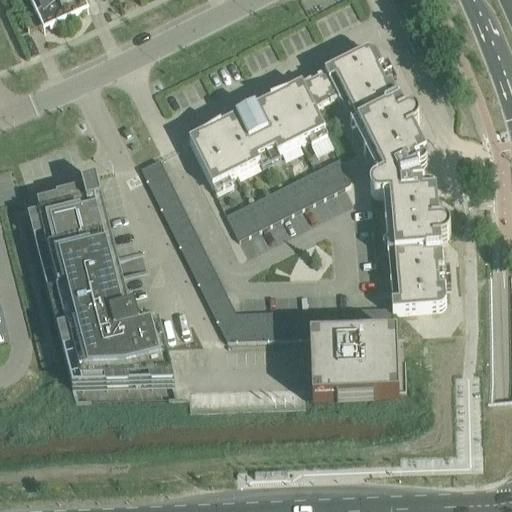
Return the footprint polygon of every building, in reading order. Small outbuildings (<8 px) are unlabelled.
[(12,0),(16,9),(29,36),(41,30),(48,27),(51,33),(67,26),(64,21),(54,0),(12,0)] [(54,0),(64,21),(67,26),(76,22),(85,11),(87,9),(82,0),(54,0)] [(326,80),(303,91),(303,90),(278,102),(281,108),(259,119),(256,113),(252,115),(251,114),(240,120),(240,121),(236,123),(239,129),(217,140),(214,134),(190,146),(216,199),(329,143),(316,117),(339,106),(378,183),(374,185),(373,186),(372,187),(371,189),(370,190),(370,192),(370,193),(370,195),(370,197),(371,199),(373,200),(373,201),(375,202),(377,202),(378,203),(379,203),(382,203),(393,314),(393,319),(440,315),(441,315),(442,314),(443,313),(444,312),(445,311),(446,310),(446,309),(446,308),(446,306),(446,295),(446,294),(445,274),(444,274),(441,245),(444,245),(445,244),(447,243),(448,242),(450,240),(451,238),(451,236),(451,234),(451,233),(451,232),(450,231),(450,230),(449,229),(447,227),(445,226),(443,225),(441,225),(440,226),(437,196),(436,194),(436,193),(435,192),(434,191),(432,189),(431,189),(428,189),(422,189),(418,174),(423,171),(425,170),(426,168),(427,168),(427,167),(428,165),(428,163),(427,161),(427,160),(414,134),(415,133),(416,132),(417,131),(418,130),(419,129),(419,127),(419,126),(420,125),(420,124),(419,122),(419,121),(418,119),(417,118),(415,117),(414,116),(412,115),(411,115),(409,115),(407,115),(405,116),(392,90),(393,90),(383,71),(383,72),(378,62),(377,61),(376,60),(374,59),(373,58),(372,58),(370,57),(369,57),(367,58),(366,58),(325,79),(326,80)] [(227,221),(240,246),(348,192),(349,191),(350,190),(350,189),(350,188),(350,187),(350,186),(340,165),(227,221)] [(131,319),(117,262),(100,197),(101,197),(97,184),(82,188),(83,193),(57,199),(57,201),(38,206),(37,204),(36,204),(39,216),(27,219),(28,221),(29,221),(73,396),(176,392),(160,331),(141,336),(136,317),(131,319)] [(36,204),(24,207),(27,219),(39,216),(36,204)] [(225,295),(207,304),(228,348),(394,341),(393,319),(393,314),(237,319),(225,295)] [(316,391),(396,388),(394,342),(314,344),(316,391)]
